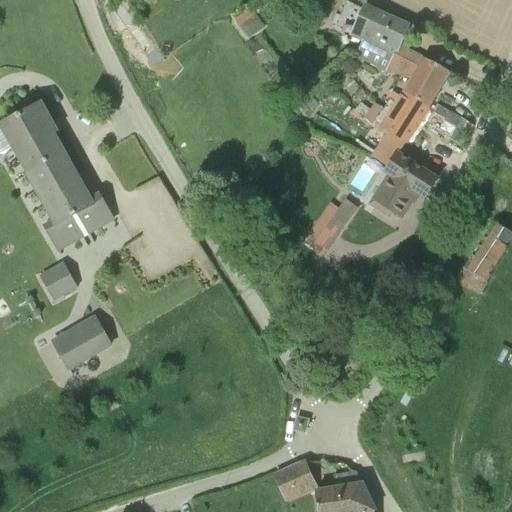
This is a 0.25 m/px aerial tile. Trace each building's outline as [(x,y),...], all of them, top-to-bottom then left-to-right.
[(403,41),(409,28),(365,6),(364,10),(346,2),(333,29),(350,37),(356,23),(369,30),(356,57),(382,69),(392,46),(399,49),(403,41)] [(252,11),(231,26),(243,42),(264,27),(252,11)] [(413,79),(424,61),(399,49),(392,46),(382,69),(386,70),(385,74),(393,78),(394,75),(413,79)] [(341,66),(340,66),(334,71),(328,77),(332,82),(334,81),(336,82),(347,73),(351,77),(361,68),(351,58),(341,66)] [(404,93),(428,108),(438,91),(449,73),(425,60),(424,61),(413,79),(404,93)] [(286,94),(296,102),(306,91),(297,82),(286,94)] [(485,101),(488,102),(490,96),(472,88),(470,95),(485,101)] [(428,109),(428,108),(404,93),(400,99),(397,104),(382,127),(390,132),(373,158),(388,168),(397,154),(404,143),(405,143),(428,109)] [(389,99),(397,104),(400,99),(393,94),(389,99)] [(375,123),(382,127),(397,104),(389,99),(384,107),(383,109),(375,123)] [(360,103),(355,111),(365,119),(370,111),(360,103)] [(375,123),(383,109),(374,104),(370,111),(365,119),(370,122),(374,125),(375,123)] [(44,228),(57,251),(114,219),(101,195),(90,201),(47,125),(51,123),(41,105),(0,127),(0,155),(6,156),(16,150),(29,174),(28,175),(54,222),(44,228)] [(357,119),(360,115),(355,111),(354,110),(351,114),(357,119)] [(439,134),(462,148),(473,130),(450,116),(439,134)] [(393,178),(377,203),(401,218),(417,193),(426,199),(437,180),(397,154),(388,168),(385,173),(393,178)] [(346,199),(325,228),(335,235),(355,206),(346,199)] [(448,281),(447,283),(468,297),(469,296),(490,310),(511,275),(511,213),(501,206),(489,224),(486,222),(448,281)] [(65,265),(41,279),(54,302),(78,289),(65,265)] [(95,320),(54,343),(70,370),(111,347),(95,320)] [(294,431),(305,433),(308,421),(297,419),(294,431)] [(306,463),(274,477),(285,500),(316,486),(306,463)] [(374,511),(362,485),(361,485),(356,473),(336,477),(338,489),(316,493),(318,511),(374,511)]
